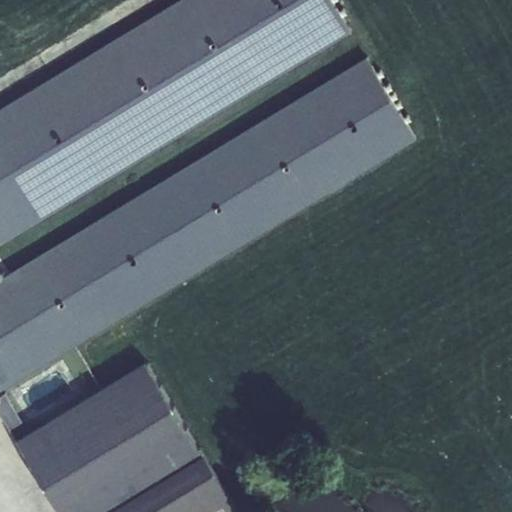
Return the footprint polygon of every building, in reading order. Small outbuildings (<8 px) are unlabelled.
[(197,26),(0,145),(0,236),(238,93),(197,26)] [(265,138),(0,298),(0,390),(306,204),(265,138)] [(28,458),(147,410),(168,448),(192,432),(146,358),(16,438),(28,458)] [(61,511),(93,511),(175,462),(168,448),(147,410),(28,458),(61,511)] [(201,447),(192,432),(168,448),(175,462),(201,447)] [(177,466),(185,489),(197,511),(239,511),(241,511),(203,450),(177,466)] [(101,511),(140,511),(185,489),(177,466),(101,511)] [(140,511),(197,511),(185,489),(140,511)]
